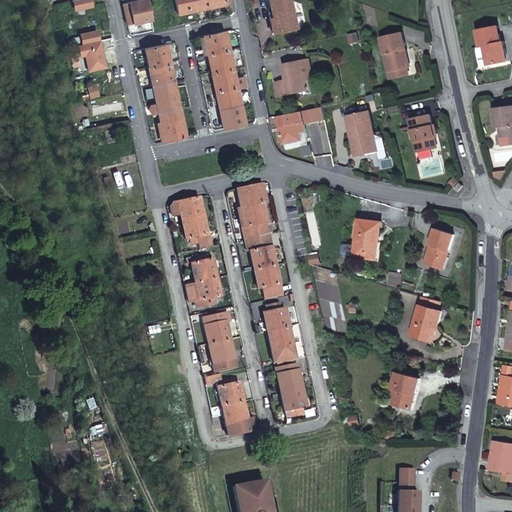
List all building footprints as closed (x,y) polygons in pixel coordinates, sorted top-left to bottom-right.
[(84,0),(75,2),(77,10),(87,8),(84,0)] [(84,0),(87,8),(93,7),(91,0),(84,0)] [(146,0),(138,0),(122,3),(127,24),(151,19),(146,0)] [(146,0),(151,19),(178,13),(175,0),(146,0)] [(175,0),(178,13),(187,11),(184,0),(175,0)] [(194,0),(184,0),(187,11),(196,9),(194,0)] [(203,0),(194,0),(196,9),(205,8),(203,0)] [(287,0),(268,0),(270,5),(276,30),(294,26),(287,0)] [(265,6),(271,31),(276,30),(270,5),(265,6)] [(502,38),(499,23),(478,28),(481,43),(485,43),(489,60),(508,56),(504,38),(502,38)] [(378,34),(388,69),(408,64),(406,55),(404,56),(401,47),(403,47),(398,29),(378,34)] [(203,36),(207,55),(228,50),(224,31),(203,36)] [(144,48),(148,67),(169,63),(165,44),(144,48)] [(207,55),(222,128),(243,123),(235,87),(244,86),(242,76),(233,77),(228,50),(207,55)] [(313,77),(310,60),(286,66),(290,79),(280,82),(283,96),(309,90),(307,78),(313,77)] [(169,63),(148,67),(148,69),(152,85),(173,81),(169,63)] [(408,64),(388,69),(389,75),(410,70),(408,64)] [(179,109),(173,81),(152,85),(156,104),(152,105),(153,112),(157,111),(158,113),(179,109)] [(322,107),(320,107),(296,112),(278,116),(284,143),(302,139),(301,134),(306,133),(304,124),(324,119),(322,107)] [(185,136),(179,109),(158,113),(161,131),(163,139),(164,140),(185,136)] [(359,153),(378,149),(376,142),(368,109),(346,114),(350,131),(354,131),(359,153)] [(511,110),(494,114),(498,131),(503,130),(507,148),(511,147),(511,110)] [(429,113),(409,118),(417,150),(437,145),(429,113)] [(302,139),(284,143),(285,150),(309,145),(306,133),(301,134),(302,139)] [(376,142),(378,149),(379,149),(381,157),(388,155),(384,140),(376,142)] [(239,208),(261,203),(257,185),(235,189),(239,208)] [(179,213),(181,220),(202,216),(198,197),(177,202),(179,213)] [(171,215),(179,213),(177,202),(172,203),(170,206),(171,215)] [(248,238),(257,236),(254,224),(264,222),(261,203),(239,208),(243,226),(241,227),(244,239),(248,238)] [(202,216),(181,220),(185,239),(187,238),(196,236),(206,234),(202,216)] [(355,258),(369,259),(369,256),(378,257),(379,245),(378,245),(380,224),(360,221),(355,258)] [(254,224),(257,236),(267,234),(270,234),(267,224),(265,224),(264,222),(254,224)] [(445,272),(455,239),(436,233),(431,249),(433,250),(428,266),(445,272)] [(208,247),(206,234),(196,236),(198,244),(199,249),(208,247)] [(252,269),(274,265),(271,250),(267,234),(257,236),(248,238),(251,250),(248,251),(252,269)] [(196,236),(187,238),(189,246),(198,244),(196,236)] [(194,282),(215,277),(211,259),(207,259),(207,255),(194,258),(194,262),(190,263),(194,282)] [(319,256),(310,258),(311,266),(321,264),(319,256)] [(280,295),(274,265),(252,269),(256,288),(260,287),(262,298),(280,295)] [(194,282),(185,284),(189,302),(194,301),(195,307),(210,303),(208,298),(219,296),(215,277),(194,282)] [(439,313),(442,305),(423,299),(421,308),(439,313)] [(265,332),(287,327),(283,308),(279,309),(277,303),(264,305),(266,312),(261,313),(265,332)] [(444,315),(439,313),(421,308),(413,337),(435,344),(444,315)] [(207,344),(228,339),(225,321),(227,320),(225,312),(202,317),(207,344)] [(290,342),(287,327),(265,332),(272,362),(294,358),(290,342)] [(234,367),(228,339),(207,344),(213,372),(234,367)] [(279,394),(300,389),(294,362),(273,367),(275,375),(279,394)] [(511,365),(502,364),(500,375),(501,376),(496,405),(511,409),(511,408),(511,365)] [(221,373),(203,377),(205,387),(216,385),(220,406),(242,401),(238,382),(234,383),(233,380),(222,382),(221,373)] [(413,408),(421,381),(400,374),(396,389),(399,390),(395,403),(413,408)] [(304,407),(300,389),(279,394),(282,412),(286,411),(287,415),(301,412),(300,408),(304,407)] [(246,419),(242,401),(220,406),(210,408),(212,417),(222,415),(227,436),(254,430),(252,418),(246,419)] [(511,476),(511,446),(496,443),(494,458),(492,457),(490,472),(511,476)] [(413,468),(399,467),(398,490),(397,490),(396,511),(416,511),(417,490),(412,490),(413,468)] [(264,480),(232,486),(237,511),(269,511),(270,511),(264,480)]
